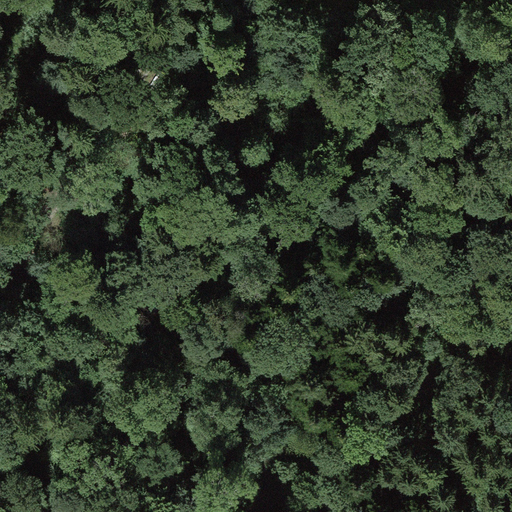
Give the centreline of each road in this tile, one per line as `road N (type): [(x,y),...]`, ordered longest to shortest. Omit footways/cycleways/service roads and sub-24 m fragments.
road 1 (track): [(0,253),(74,176),(182,0)]
road 2 (track): [(511,327),(400,406),(274,511)]
